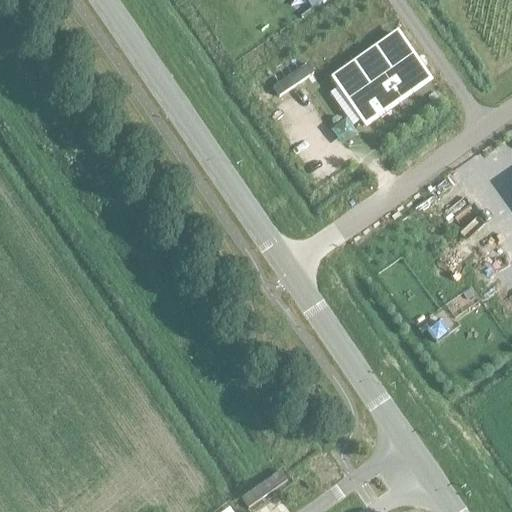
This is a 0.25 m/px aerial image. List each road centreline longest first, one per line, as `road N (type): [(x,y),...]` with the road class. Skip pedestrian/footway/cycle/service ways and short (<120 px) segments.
road 1 (tertiary): [(286,269),(103,0)]
road 2 (residential): [(485,128),(286,269)]
road 3 (tertiary): [(385,412),(286,269)]
road 4 (tertiary): [(445,499),(466,468),(461,431),(433,406),(408,403),(385,412)]
road 5 (residential): [(485,128),(396,0)]
